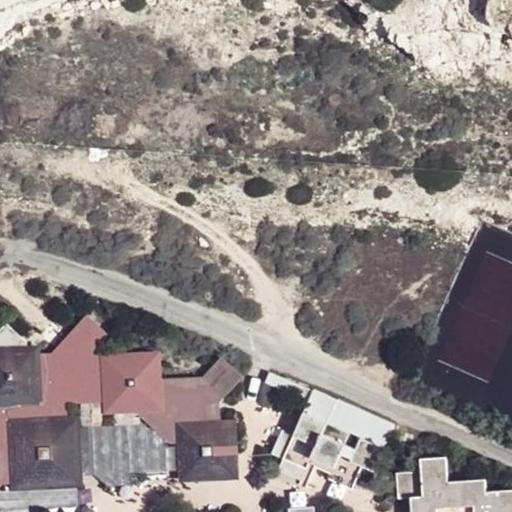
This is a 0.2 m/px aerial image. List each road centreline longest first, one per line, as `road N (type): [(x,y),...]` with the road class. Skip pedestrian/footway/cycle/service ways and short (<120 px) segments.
road 1 (unclassified): [(511,457),(155,304),(0,259)]
road 2 (track): [(302,366),(224,241),(129,191),(58,167),(0,162)]
